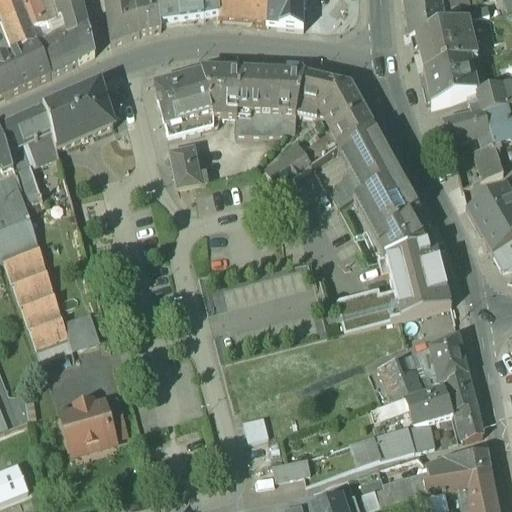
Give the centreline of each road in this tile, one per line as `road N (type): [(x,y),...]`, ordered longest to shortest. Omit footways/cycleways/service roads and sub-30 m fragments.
road 1 (residential): [(131,60),(167,202),(196,233),(183,264),(238,501)]
road 2 (secondary): [(385,55),(403,127),(461,253),(478,324)]
road 3 (secondary): [(131,60),(196,44),(385,55)]
road 4 (secondary): [(478,324),(510,511)]
road 5 (secondary): [(0,114),(131,60)]
